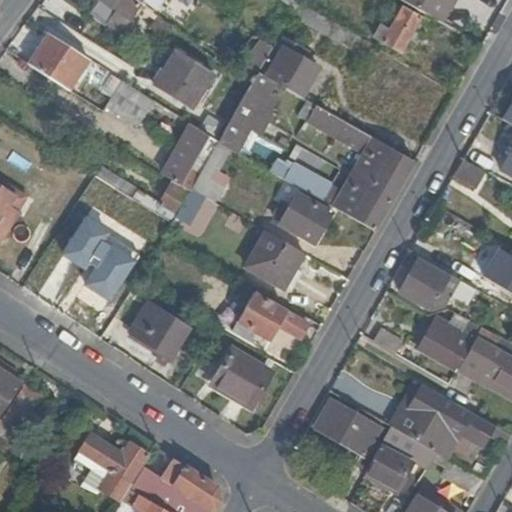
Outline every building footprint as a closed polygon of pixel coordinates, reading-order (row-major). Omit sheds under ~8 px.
[(115,0),(111,6),(102,0),(99,0),(90,12),(120,35),(142,5),(135,0),(115,0)] [(151,0),(146,8),(158,17),(170,0),(151,0)] [(298,7),(301,0),(284,0),(283,3),(295,12),(298,7)] [(397,0),(440,23),(452,0),(397,0)] [(315,16),(298,7),(295,12),(291,18),(308,28),(315,16)] [(422,19),(404,8),(387,38),(382,34),(379,39),(402,53),(422,19)] [(68,10),(61,21),(81,34),(88,23),(68,10)] [(337,45),(345,32),(315,16),(308,28),(337,45)] [(89,60),(49,34),(30,64),(69,90),(89,60)] [(279,47),(276,45),(273,50),(260,72),(286,87),(284,89),(302,99),(320,69),(301,59),(306,52),(284,39),(279,47)] [(213,77),(178,54),(155,88),(156,88),(155,90),(191,112),(213,77)] [(259,74),(251,87),(223,136),(218,143),(229,150),(236,153),(275,84),(259,74)] [(139,92),(123,83),(107,107),(139,128),(155,103),(145,96),(139,92)] [(308,121),(330,133),(338,119),(316,107),(308,121)] [(361,153),(370,137),(338,119),(330,133),(329,135),(361,153)] [(218,143),(223,136),(201,122),(196,130),(218,143)] [(196,130),(193,127),(163,175),(172,181),(178,185),(186,173),(197,179),(199,175),(190,170),(201,151),(210,157),(218,143),(196,130)] [(374,230),(413,162),(373,139),(358,166),(376,177),(369,189),(351,178),(334,207),(374,230)] [(219,168),(229,150),(218,143),(210,157),(207,161),(219,168)] [(511,175),(511,152),(502,170),(511,175)] [(486,173),(464,160),(456,174),(478,187),(486,173)] [(94,175),(132,197),(138,188),(100,165),(94,175)] [(223,183),(202,171),(199,175),(197,179),(192,188),(205,196),(213,201),(223,183)] [(192,188),(197,179),(186,173),(178,185),(172,181),(158,201),(144,193),(139,202),(170,220),(174,213),(173,212),(187,190),(189,192),(192,188)] [(301,189),(315,197),(321,187),(297,175),(295,178),(287,174),(283,180),(287,182),(301,189)] [(298,194),(301,189),(287,182),(281,193),(288,197),(289,195),(295,198),(280,224),(315,244),(332,214),(314,203),(316,200),(306,195),(304,198),(298,194)] [(13,193),(0,184),(0,239),(17,212),(5,204),(13,193)] [(71,196),(58,188),(44,211),(57,219),(71,196)] [(188,224),(205,196),(192,188),(189,192),(176,216),(188,224)] [(85,218),(62,254),(84,268),(87,263),(96,268),(86,284),(109,299),(139,252),(85,218)] [(284,289),(304,253),(265,231),(245,266),(284,289)] [(511,256),(510,255),(492,285),(511,296),(511,256)] [(466,294),(470,287),(449,275),(447,279),(419,261),(400,293),(429,311),(447,282),(451,284),(450,285),(466,294)] [(254,293),(238,321),(270,339),(279,323),(301,336),(308,324),(254,293)] [(190,330),(149,303),(130,333),(170,359),(190,330)] [(481,329),(469,322),(463,333),(438,319),(421,349),(458,369),(481,329)] [(396,355),(403,341),(383,330),(375,343),(396,355)] [(499,339),(482,330),(459,370),(511,399),(511,361),(492,350),(499,339)] [(271,376),(232,350),(213,380),(253,406),(271,376)] [(0,418),(22,383),(0,368),(0,418)] [(501,429),(424,385),(409,410),(402,407),(390,427),(401,434),(436,454),(447,460),(461,436),(482,449),(489,439),(493,441),(501,429)] [(2,422),(0,425),(0,428),(16,438),(38,404),(22,393),(2,422)] [(333,439),(347,447),(364,457),(370,447),(375,450),(379,444),(374,441),(380,430),(363,419),(362,421),(348,413),(350,412),(331,401),(315,429),(333,439)] [(401,434),(390,427),(365,474),(397,490),(412,465),(391,454),(401,434)] [(505,448),(511,436),(511,435),(501,429),(493,441),(505,448)] [(129,443),(122,454),(91,434),(75,458),(92,470),(97,461),(110,470),(99,488),(119,501),(148,454),(129,443)] [(436,454),(401,434),(391,454),(412,465),(424,472),(428,465),(436,454)] [(344,452),(347,447),(333,439),(330,444),(344,452)] [(479,494),(485,482),(447,460),(436,454),(428,465),(479,494)] [(164,478),(145,465),(129,489),(153,502),(169,511),(214,511),(221,501),(217,486),(176,459),(164,478)] [(461,511),(422,487),(407,511),(461,511)] [(129,489),(114,511),(169,511),(153,502),(129,489)] [(501,511),(507,504),(497,498),(490,511),(492,511),(501,511)]
